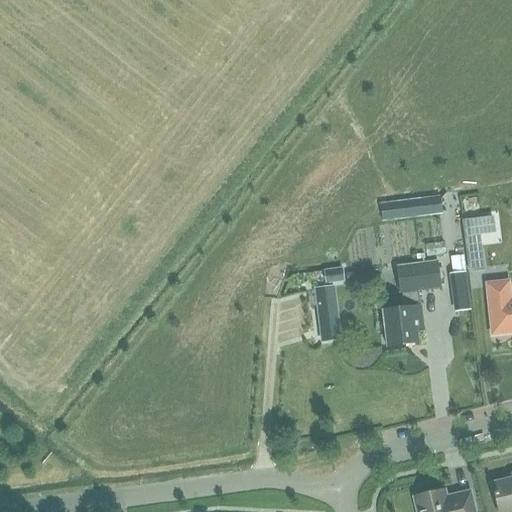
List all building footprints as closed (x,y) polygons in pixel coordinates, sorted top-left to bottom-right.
[(441,197),(380,206),(382,223),(443,214),(441,197)] [(466,241),(469,266),(478,265),(475,240),(466,241)] [(383,312),(388,348),(419,344),(418,330),(424,329),(422,307),(420,307),(418,291),(442,288),(438,262),(397,268),(400,294),(402,293),(404,309),(383,312)] [(342,270),(330,271),(332,283),(343,282),(342,270)] [(511,301),(510,302),(508,283),(488,285),(493,335),(511,333),(511,331),(511,301)] [(334,288),(316,290),(319,316),(322,342),(340,340),(335,296),(334,288)] [(511,511),(511,479),(493,484),(499,511),(511,511)] [(444,491),(415,498),(418,511),(474,511),(470,493),(454,497),(455,500),(447,502),(444,491)]
